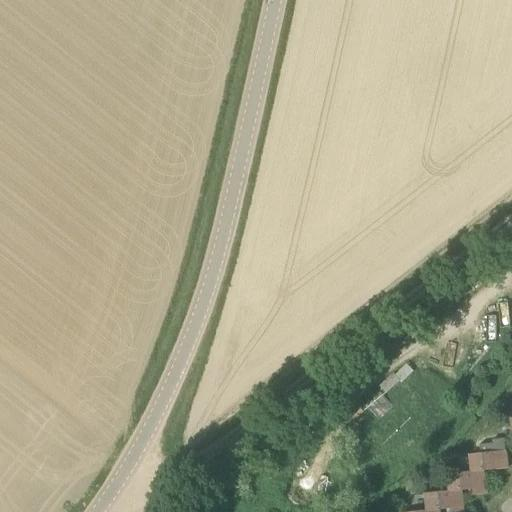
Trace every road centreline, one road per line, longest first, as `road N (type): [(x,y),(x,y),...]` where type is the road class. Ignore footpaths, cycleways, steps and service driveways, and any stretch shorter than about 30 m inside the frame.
road 1 (tertiary): [(107,511),(172,395),(210,275),(271,0)]
road 2 (track): [(511,214),(148,502)]
